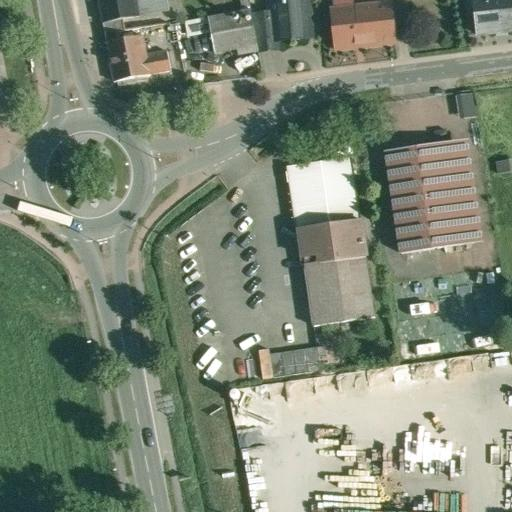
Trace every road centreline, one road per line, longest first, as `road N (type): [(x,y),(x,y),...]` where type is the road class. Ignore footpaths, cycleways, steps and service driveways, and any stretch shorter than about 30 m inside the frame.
road 1 (residential): [(511,62),(316,92),(219,142),(142,166)]
road 2 (secondary): [(155,511),(102,227)]
road 3 (secondary): [(78,121),(54,0)]
